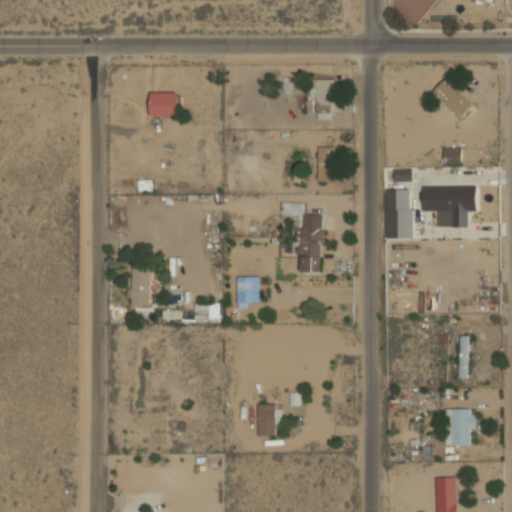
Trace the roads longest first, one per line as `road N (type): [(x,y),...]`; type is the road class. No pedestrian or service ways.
road 1 (residential): [(369,0),(372,511)]
road 2 (tertiary): [(511,44),(0,44)]
road 3 (residential): [(99,44),(93,511)]
